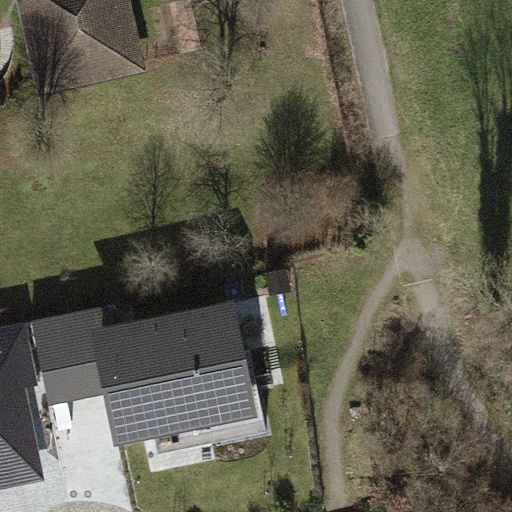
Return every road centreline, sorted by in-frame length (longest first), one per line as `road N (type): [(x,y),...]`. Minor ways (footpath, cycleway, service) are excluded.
road 1 (track): [(411,253),(361,0)]
road 2 (track): [(511,446),(447,353),(411,253)]
